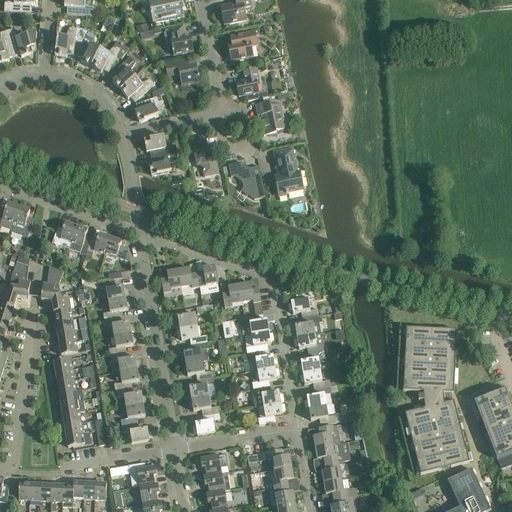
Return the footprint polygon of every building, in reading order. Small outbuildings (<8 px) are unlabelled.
[(4,3),(4,13),(31,14),(31,6),(34,6),(34,0),(14,0),(14,1),(4,3)] [(64,0),(64,8),(67,8),(67,16),(87,17),(94,17),(94,8),(85,5),(85,0),(64,0)] [(182,10),(184,9),(182,0),(177,0),(178,0),(165,3),(163,0),(148,0),(154,24),(183,18),(182,10)] [(235,0),(236,4),(221,7),(224,26),(246,21),(244,9),(251,7),(249,0),(235,0)] [(190,39),(185,40),(182,27),(165,31),(167,44),(172,43),(174,56),(193,53),(190,39)] [(65,37),(57,37),(55,57),(67,58),(67,55),(74,56),(75,41),(79,42),(83,30),(69,28),(65,37)] [(13,29),(7,31),(14,57),(20,55),(21,58),(29,56),(33,55),(32,53),(30,46),(36,45),(36,30),(28,30),(27,35),(19,38),(13,29)] [(82,60),(80,62),(91,68),(92,67),(100,50),(93,46),(95,36),(83,30),(79,42),(83,44),(76,57),(82,60)] [(0,64),(2,64),(9,62),(8,59),(14,57),(7,31),(0,33),(0,36),(0,43),(0,64)] [(255,33),(230,38),(232,45),(228,45),(232,63),(253,59),(251,48),(257,47),(255,33)] [(92,67),(91,68),(101,73),(103,71),(109,74),(117,58),(121,61),(129,51),(117,44),(108,54),(100,50),(92,67)] [(113,82),(118,88),(120,91),(136,78),(130,72),(136,63),(131,58),(110,75),(115,80),(113,82)] [(187,61),(166,66),(168,77),(180,74),(182,86),(199,83),(198,78),(199,77),(199,76),(198,76),(196,66),(188,67),(187,61)] [(245,81),(236,83),(239,98),(247,96),(248,102),(260,100),(260,99),(259,99),(258,94),(259,94),(257,87),(260,86),(258,79),(256,69),(243,72),(245,81)] [(136,78),(120,91),(128,100),(130,98),(134,103),(155,86),(150,80),(141,84),(136,78)] [(139,124),(140,123),(158,117),(155,109),(164,103),(161,97),(167,95),(164,87),(152,94),(154,99),(136,105),(138,111),(135,112),(139,124)] [(260,117),(261,120),(264,137),(268,136),(269,137),(271,137),(272,135),(277,134),(276,132),(285,130),(280,105),(271,107),(270,103),(255,106),(257,117),(260,117)] [(164,137),(146,141),(144,141),(146,153),(149,153),(151,159),(177,153),(176,146),(166,145),(164,137)] [(203,138),(189,141),(193,163),(197,162),(198,167),(203,166),(205,177),(218,174),(214,155),(211,155),(209,149),(206,150),(203,138)] [(297,173),(292,150),(274,153),(278,177),(275,178),(279,198),(287,197),(286,194),(303,191),(299,173),(297,173)] [(186,151),(179,153),(181,162),(183,163),(188,162),(186,151)] [(149,165),(151,173),(151,177),(171,173),(170,165),(179,160),(177,153),(151,159),(152,165),(149,165)] [(265,198),(260,169),(249,171),(242,167),(241,163),(228,166),(231,178),(234,178),(242,183),(243,189),(241,192),(254,201),(265,198)] [(4,214),(0,212),(0,227),(11,231),(19,208),(8,204),(4,214)] [(27,222),(30,211),(19,208),(11,231),(10,233),(28,239),(33,224),(27,222)] [(53,243),(51,247),(57,249),(58,246),(69,250),(77,227),(66,223),(64,229),(62,234),(57,232),(53,243)] [(77,227),(69,250),(80,254),(86,257),(90,243),(85,241),(86,236),(88,231),(77,227)] [(90,243),(86,257),(92,259),(94,251),(105,255),(111,239),(99,235),(96,245),(90,243)] [(111,239),(105,255),(116,259),(130,264),(128,250),(120,247),(122,242),(111,239)] [(11,278),(10,287),(11,288),(17,298),(28,299),(31,283),(27,282),(28,274),(29,267),(18,264),(17,263),(13,273),(11,278)] [(43,284),(41,301),(52,302),(60,294),(59,286),(62,279),(64,273),(62,272),(49,268),(51,269),(49,274),(48,275),(48,280),(47,285),(43,284)] [(204,274),(197,275),(200,289),(218,286),(215,268),(203,270),(204,274)] [(190,269),(178,271),(181,289),(182,293),(192,291),(192,290),(200,289),(197,275),(191,276),(190,269)] [(168,280),(161,281),(164,295),(171,293),(171,297),(182,295),(182,293),(181,289),(178,271),(167,273),(168,280)] [(114,280),(122,279),(121,273),(108,275),(109,281),(114,280)] [(108,302),(126,299),(125,298),(128,297),(127,291),(124,291),(124,288),(115,289),(114,280),(109,281),(98,283),(99,289),(104,288),(104,291),(106,291),(108,302)] [(263,316),(259,290),(252,291),(251,284),(239,286),(242,304),(253,302),(255,317),(258,316),(263,316)] [(229,295),(222,296),(225,309),(232,308),(232,305),(242,304),(239,286),(228,288),(229,295)] [(0,303),(14,308),(17,298),(11,288),(9,295),(1,292),(0,296),(0,303)] [(291,305),(289,305),(290,312),(292,311),(293,315),(299,314),(303,313),(306,313),(307,319),(319,317),(318,311),(311,312),(309,302),(323,300),(322,292),(312,293),(296,296),(297,302),(291,303),(291,305)] [(60,294),(52,302),(54,313),(71,310),(69,299),(61,301),(60,294)] [(126,299),(108,302),(110,314),(128,311),(127,307),(130,307),(129,300),(126,301),(126,299)] [(0,303),(0,315),(11,319),(14,308),(0,303)] [(196,309),(197,315),(213,313),(212,306),(209,306),(203,308),(196,309)] [(71,310),(54,313),(56,324),(72,321),(71,310)] [(11,319),(0,315),(0,326),(7,329),(11,319)] [(177,329),(179,328),(180,330),(197,327),(195,315),(178,318),(178,322),(176,322),(177,329)] [(259,323),(258,316),(255,317),(239,320),(241,328),(244,328),(246,337),(252,336),(269,333),(269,332),(271,331),(270,325),(268,325),(267,322),(259,323)] [(297,339),(321,335),(319,324),(323,323),(322,317),(319,317),(307,319),(302,320),(303,326),(295,327),(295,331),(293,331),(294,338),(297,337),(297,339)] [(85,319),(79,320),(80,331),(82,331),(87,330),(85,319)] [(57,328),(54,329),(55,334),(58,334),(58,335),(74,332),(72,321),(56,324),(57,328)] [(230,322),(222,323),(225,339),(233,338),(230,322)] [(114,338),(132,335),(131,333),(134,333),(133,326),(130,326),(130,323),(112,326),(114,338)] [(199,338),(197,327),(180,330),(180,331),(177,332),(178,338),(181,338),(181,341),(199,338)] [(404,383),(403,392),(423,393),(424,396),(418,396),(418,402),(424,401),(424,405),(425,409),(405,414),(407,422),(409,422),(412,436),(411,436),(413,445),(414,444),(416,451),(414,451),(418,466),(420,466),(422,474),(420,474),(420,475),(469,463),(469,462),(467,463),(465,454),(467,454),(465,445),(463,439),(461,431),(459,431),(458,425),(460,424),(458,416),(456,417),(454,410),(456,410),(454,402),(452,402),(449,403),(448,394),(451,394),(454,394),(454,386),(452,386),(453,371),(455,371),(455,356),(454,356),(454,349),(456,349),(456,341),(455,341),(455,332),(457,332),(457,331),(406,328),(406,330),(408,330),(408,338),(406,338),(405,354),(407,354),(406,368),(404,368),(404,377),(406,377),(406,383),(404,383)] [(74,332),(58,335),(59,345),(76,342),(74,332)] [(269,335),(269,333),(252,336),(253,348),(271,345),(270,341),(273,341),(272,334),(269,335)] [(308,355),(324,352),(323,346),(325,334),(321,335),(297,339),(297,340),(294,341),(296,347),(298,347),(299,350),(307,349),(308,355)] [(132,335),(114,338),(116,349),(134,346),(133,343),(136,342),(134,336),(132,336),(132,335)] [(76,342),(59,345),(61,356),(78,353),(76,342)] [(184,357),(182,358),(183,364),(185,364),(185,365),(203,362),(209,361),(207,350),(203,350),(201,351),(192,352),(184,354),(184,357)] [(226,350),(219,352),(220,359),(228,358),(226,350)] [(320,371),(331,370),(326,359),(324,352),(308,355),(309,361),(301,363),(301,366),(299,367),(300,373),(302,373),(303,374),(320,371)] [(247,355),(242,356),(243,362),(248,361),(251,361),(252,373),(257,372),(275,369),(275,367),(277,367),(276,360),(274,361),(273,357),(261,359),(260,353),(252,354),(247,355)] [(120,373),(138,370),(137,369),(140,368),(139,362),(136,362),(136,359),(118,361),(120,373)] [(54,362),(56,373),(72,371),(70,360),(54,362)] [(186,367),(183,367),(184,374),(187,373),(187,377),(205,374),(203,362),(185,365),(186,367)] [(252,373),(251,373),(253,384),(252,385),(253,391),(258,390),(257,384),(277,380),(276,377),(279,377),(278,370),(275,370),(275,369),(257,372),(252,373)] [(138,370),(120,373),(122,385),(140,382),(139,378),(141,378),(140,371),(138,372),(138,370)] [(72,371),(56,373),(57,384),(74,381),(72,371)] [(322,383),(320,371),(303,374),(303,376),(300,376),(301,383),(304,382),(305,386),(322,383)] [(57,384),(59,395),(76,392),(74,381),(57,384)] [(190,393),(187,393),(189,400),(191,399),(191,401),(209,398),(216,397),(214,385),(209,386),(207,386),(198,388),(189,389),(190,393)] [(307,402),(305,402),(306,409),(308,408),(309,410),(332,406),(330,395),(337,393),(336,387),(330,388),(325,389),(326,395),(307,398),(307,402)] [(253,391),(252,391),(255,409),(258,408),(263,407),(281,404),(281,403),(283,402),(282,396),(280,396),(279,393),(271,394),(270,388),(258,390),(253,391)] [(59,395),(61,405),(84,401),(82,391),(76,392),(59,395)] [(497,460),(504,458),(511,454),(511,406),(510,401),(506,391),(474,403),(496,461),(497,460)] [(126,409),(144,406),(143,404),(146,404),(145,397),(142,398),(142,394),(124,397),(126,409)] [(192,402),(189,403),(190,409),(193,409),(193,412),(211,409),(209,398),(191,401),(192,402)] [(84,401),(61,405),(63,416),(79,413),(85,412),(84,401)] [(263,407),(258,408),(260,419),(258,420),(259,426),(264,425),(263,419),(265,419),(283,416),(282,412),(285,412),(284,405),(281,406),(281,404),(263,407)] [(144,406),(126,409),(128,420),(145,417),(145,414),(147,413),(146,407),(144,407),(144,406)] [(309,411),(306,412),(307,418),(310,418),(311,421),(319,420),(320,426),(342,422),(341,416),(341,414),(335,415),(335,417),(328,418),(328,415),(333,414),(332,406),(309,410),(309,411)] [(63,416),(65,427),(81,424),(79,413),(63,416)] [(197,437),(215,434),(213,422),(195,425),(196,428),(193,429),(194,435),(197,435),(197,437)] [(65,427),(66,437),(83,434),(89,433),(87,423),(81,424),(65,427)] [(320,436),(313,437),(315,449),(333,446),(340,445),(337,427),(333,427),(319,429),(320,436)] [(132,445),(150,442),(149,440),(152,439),(151,433),(148,433),(147,430),(130,433),(132,445)] [(106,446),(104,431),(97,433),(99,447),(106,446)] [(83,434),(66,437),(68,448),(85,445),(83,434)] [(333,446),(315,449),(317,460),(324,459),(325,465),(338,463),(343,462),(349,461),(348,455),(342,456),(340,445),(333,446)] [(274,471),(292,468),(290,457),(283,458),(282,451),(258,455),(260,463),(272,461),(274,471)] [(215,457),(200,460),(202,469),(205,468),(206,477),(222,474),(221,468),(228,467),(226,455),(219,457),(215,457)] [(326,472),(322,472),(324,484),(341,481),(338,463),(325,465),(326,472)] [(129,467),(109,470),(110,477),(130,474),(132,489),(139,488),(155,485),(154,477),(156,476),(155,467),(146,469),(145,464),(129,467)] [(292,468),(274,471),(276,482),(273,482),(274,489),(288,487),(287,481),(293,480),(292,468)] [(471,470),(447,481),(460,508),(450,511),(487,511),(490,511),(471,470)] [(206,477),(203,477),(205,487),(208,486),(209,495),(225,492),(229,491),(226,473),(222,474),(206,477)] [(341,481),(324,484),(326,495),(333,494),(334,500),(357,496),(356,489),(343,491),(341,481)] [(0,502),(7,504),(9,486),(3,485),(4,482),(0,482),(0,502)] [(74,483),(73,487),(74,487),(73,500),(84,500),(85,484),(74,483)] [(19,501),(30,502),(31,485),(19,484),(19,501)] [(96,484),(85,484),(84,500),(95,501),(96,484)] [(107,485),(96,484),(95,501),(106,501),(107,485)] [(41,485),(31,485),(30,502),(41,502),(41,485)] [(51,503),(52,486),(41,485),(41,502),(51,503)] [(155,485),(139,488),(142,506),(158,503),(156,495),(159,494),(158,485),(155,485)] [(63,486),(52,486),(51,503),(50,511),(56,511),(57,505),(55,505),(55,503),(62,503),(63,486)] [(74,487),(73,487),(63,486),(62,503),(62,508),(73,509),(73,500),(74,487)] [(288,487),(274,489),(277,507),(295,504),(293,493),(289,493),(288,487)] [(422,490),(411,495),(414,500),(424,495),(422,490)] [(120,491),(113,492),(116,510),(123,508),(120,491)] [(209,495),(206,495),(208,504),(211,504),(212,511),(214,511),(228,510),(225,492),(209,495)] [(335,507),(331,507),(331,511),(356,511),(354,497),(357,497),(357,496),(334,500),(335,507)] [(158,503),(142,506),(143,511),(162,511),(161,503),(158,503)]
